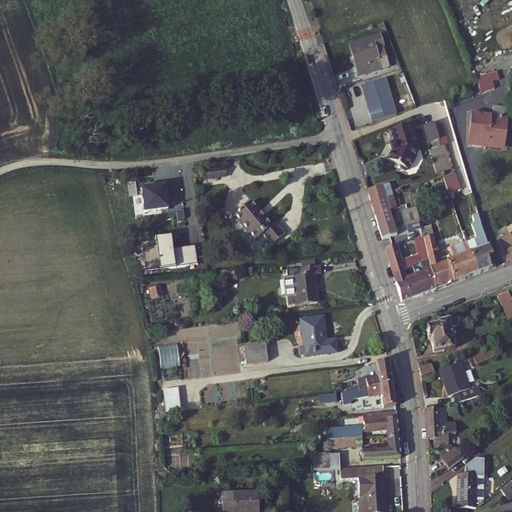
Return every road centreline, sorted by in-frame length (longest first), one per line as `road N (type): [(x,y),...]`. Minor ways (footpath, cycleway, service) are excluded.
road 1 (unclassified): [(0,171),(39,162),(148,163),(336,137)]
road 2 (tertiary): [(390,317),(412,412),(418,511)]
road 3 (tertiary): [(336,137),(390,317)]
road 4 (track): [(456,159),(446,120),(426,109),(337,140)]
road 5 (tertiary): [(294,0),(336,137)]
road 6 (unclassified): [(390,317),(511,273)]
